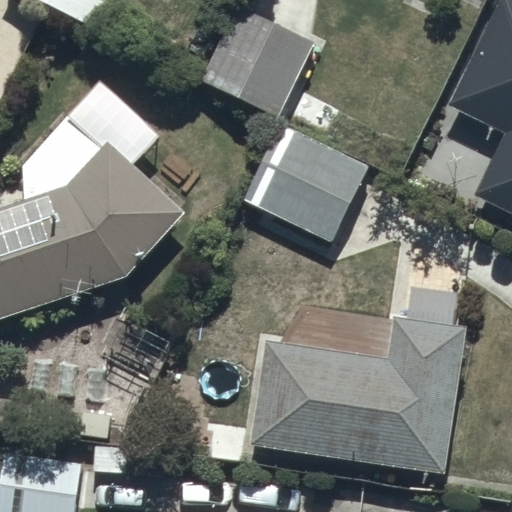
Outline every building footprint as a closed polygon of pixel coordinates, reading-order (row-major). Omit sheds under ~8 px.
[(37,0),(90,27),(104,0),(37,0)] [(471,193),(511,213),(511,0),(493,0),(443,103),(501,131),(471,193)] [(199,81),(274,117),(310,43),(234,7),(199,81)] [(242,200),(332,241),(366,167),(276,126),(242,200)] [(0,317),(121,277),(181,212),(105,140),(65,183),(0,204),(0,317)] [(248,440),(441,471),(463,325),(392,313),(385,357),(263,338),(248,440)] [(0,511),(72,511),(79,464),(0,453),(0,511)]
